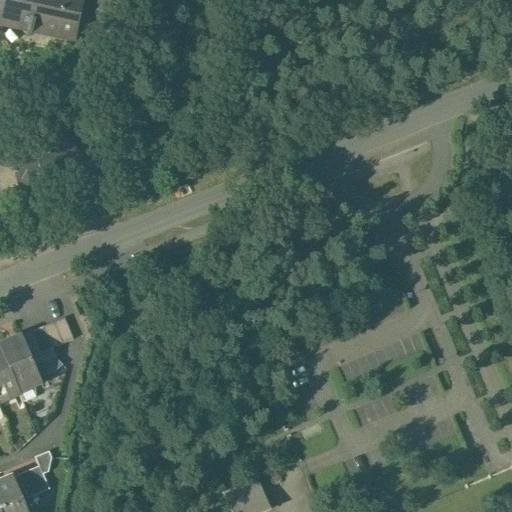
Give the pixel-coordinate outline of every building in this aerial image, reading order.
[(82,0),(4,0),(0,20),(0,23),(28,29),(27,34),(31,35),(32,30),(74,39),(82,0)] [(54,132),(42,144),(38,139),(34,143),(28,142),(20,146),(19,152),(9,155),(18,186),(20,190),(39,184),(37,179),(48,172),(53,176),(75,153),(54,132)] [(9,155),(0,157),(0,191),(18,186),(9,155)] [(64,319),(21,337),(21,339),(34,367),(56,358),(52,349),(73,340),(64,319)] [(21,339),(0,347),(0,351),(18,393),(40,384),(34,367),(21,339)] [(0,351),(0,402),(18,395),(18,393),(0,351)] [(38,468),(18,476),(27,499),(48,490),(42,475),(48,472),(51,459),(48,453),(34,458),(38,468)] [(25,511),(12,479),(0,483),(0,511),(25,511)] [(268,511),(257,481),(224,494),(230,511),(268,511)]
